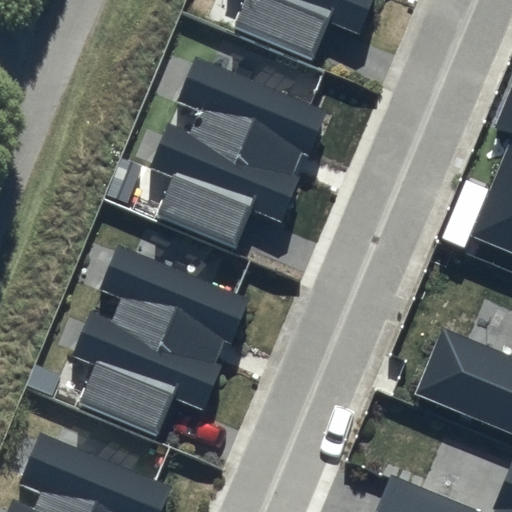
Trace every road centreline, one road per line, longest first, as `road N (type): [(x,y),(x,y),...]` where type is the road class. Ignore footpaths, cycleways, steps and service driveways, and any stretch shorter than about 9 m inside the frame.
road 1 (residential): [(274,511),(486,0)]
road 2 (residential): [(82,0),(0,197)]
